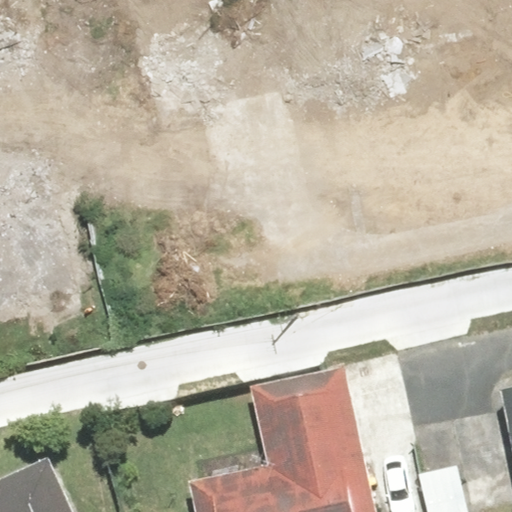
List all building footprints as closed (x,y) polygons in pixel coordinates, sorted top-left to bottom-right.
[(0,327),(87,312),(43,66),(31,0),(13,0),(0,2),(0,327)] [(156,137),(210,125),(223,184),(329,160),(304,49),(258,59),(237,64),(222,0),(220,0),(130,20),(156,137)] [(395,0),(321,0),(324,19),(397,9),(395,0)] [(369,233),(511,202),(511,32),(335,70),(369,233)] [(272,471),(193,488),(198,511),(380,511),(351,371),(255,391),(272,471)] [(74,511),(55,469),(0,493),(0,511),(74,511)] [(478,511),(479,511),(506,505),(497,470),(470,477),(469,470),(430,479),(438,511),(478,511)]
